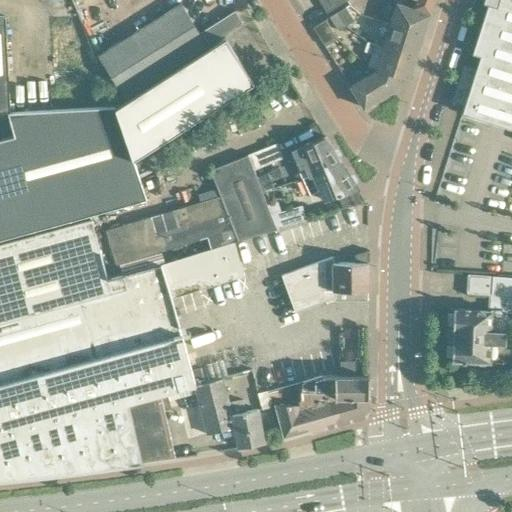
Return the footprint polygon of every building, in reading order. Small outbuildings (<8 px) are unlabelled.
[(345,0),(324,0),(320,3),(327,13),(346,1),(345,0)] [(395,1),(394,2),(430,13),(434,0),(414,0),(412,6),(395,1)] [(476,68),(463,64),(452,102),(464,106),(462,112),(511,128),(511,0),(483,0),(483,2),(488,4),(472,53),(480,56),(476,68)] [(423,35),(430,13),(394,2),(387,25),(423,35)] [(124,96),(206,45),(181,3),(99,54),(124,96)] [(336,13),(345,27),(354,21),(346,7),(336,13)] [(345,27),(336,13),(329,17),(338,31),(345,27)] [(5,16),(0,16),(0,111),(10,111),(5,16)] [(313,27),(325,46),(337,38),(325,20),(313,27)] [(387,25),(380,45),(416,56),(423,35),(387,25)] [(225,38),(115,108),(133,159),(253,82),(225,38)] [(367,41),(364,51),(372,53),(368,66),(376,69),(376,67),(377,68),(400,76),(409,79),(416,56),(380,45),(367,41)] [(377,68),(376,68),(376,70),(350,86),(364,108),(396,87),(400,76),(377,68)] [(133,159),(115,108),(114,107),(8,112),(14,136),(0,139),(0,239),(147,198),(133,159)] [(310,175),(342,162),(325,136),(291,151),(304,178),(310,175)] [(248,156),(254,170),(283,158),(277,142),(248,154),(248,156)] [(273,217),(268,205),(254,170),(248,156),(211,170),(221,195),(107,231),(117,264),(203,238),(206,251),(234,242),(277,228),(273,217)] [(324,200),(356,188),(357,188),(342,162),(310,175),(304,178),(311,195),(320,191),(324,200)] [(273,217),(277,228),(306,219),(302,205),(282,212),(278,202),(268,205),(273,217)] [(0,307),(108,278),(92,220),(0,245),(0,307)] [(234,242),(206,251),(161,263),(171,298),(244,275),(234,242)] [(333,256),(281,275),(295,312),(336,297),(335,290),(368,290),(368,262),(368,250),(355,254),(355,262),(334,262),(333,256)] [(0,480),(40,476),(89,470),(142,463),(142,462),(128,403),(167,392),(195,385),(191,369),(171,298),(161,263),(108,278),(0,307),(0,480)] [(511,276),(468,274),(467,293),(482,294),(481,310),(454,309),(452,360),(490,361),(490,342),(504,342),(505,312),(511,312),(511,276)] [(299,404),(274,404),(283,438),(367,414),(368,376),(328,375),(320,376),(319,376),(299,381),(299,404)] [(229,402),(224,377),(195,385),(207,434),(234,429),(229,402)] [(142,462),(175,457),(164,409),(171,408),(167,392),(128,403),(142,462)] [(262,409),(270,407),(267,395),(259,397),(262,409)] [(238,447),(264,442),(258,409),(244,411),(242,400),(229,402),(234,429),(238,447)]
